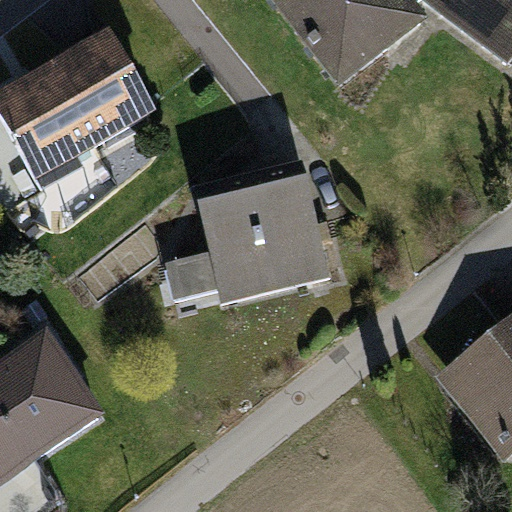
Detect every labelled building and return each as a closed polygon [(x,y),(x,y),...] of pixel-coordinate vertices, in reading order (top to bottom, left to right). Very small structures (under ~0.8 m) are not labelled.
[(511,0),(261,0),(329,102),(429,25),(416,9),(420,4),(509,67),(511,62),(511,0)] [(160,117),(114,36),(0,99),(0,117),(38,185),(160,117)] [(223,308),(332,283),(305,168),(197,193),(212,258),(168,268),(177,305),(220,295),(223,308)] [(511,320),(434,383),(503,468),(511,459),(511,320)] [(0,492),(108,420),(50,333),(0,366),(0,492)]
